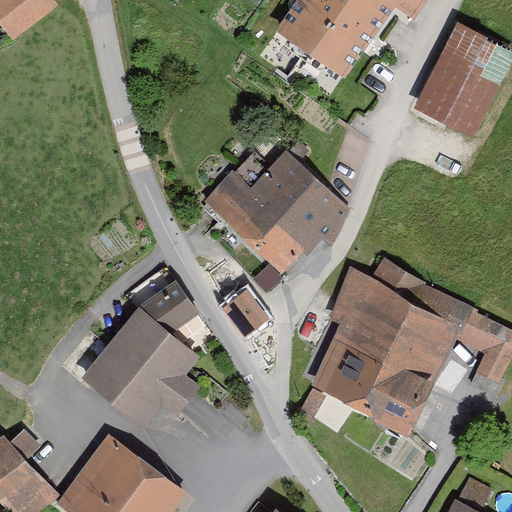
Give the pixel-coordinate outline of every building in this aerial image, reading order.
[(0,0),(0,17),(14,36),(57,3),(54,0),(0,0)] [(425,0),(301,0),(285,24),(353,71),(395,11),(410,22),(425,0)] [(511,62),(511,43),(465,22),(427,105),(481,130),(511,62)] [(238,166),(209,198),(286,267),(345,201),(286,149),(257,182),(238,166)] [(253,278),(266,293),(283,278),(270,263),(253,278)] [(321,380),(420,424),(442,376),(428,370),(447,329),(455,311),(428,299),(358,267),(337,312),(349,318),(321,380)] [(176,277),(140,303),(172,329),(200,311),(176,277)] [(455,311),(447,329),(488,347),(478,369),(505,381),(511,365),(511,318),(435,284),(428,299),(455,311)] [(247,286),(222,305),(244,336),(270,317),(247,286)] [(185,371),(201,352),(172,329),(140,303),(82,375),(143,425),(161,402),(177,415),(202,384),(185,371)] [(11,439),(4,431),(0,434),(0,499),(11,511),(35,511),(59,492),(27,456),(41,445),(25,427),(11,439)] [(170,511),(188,490),(110,432),(58,502),(71,511),(170,511)] [(470,475),(460,496),(484,507),(494,485),(470,475)] [(479,511),(459,502),(453,511),(479,511)]
